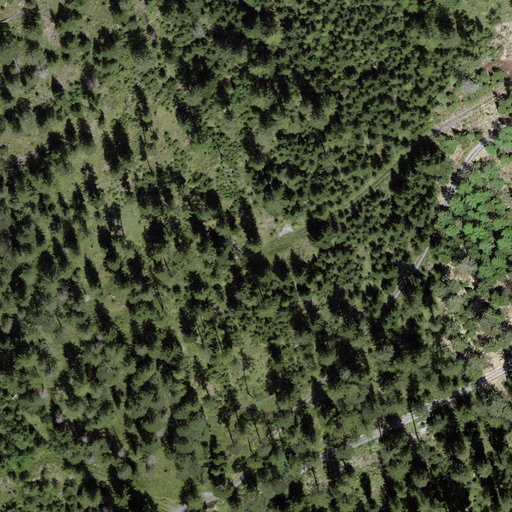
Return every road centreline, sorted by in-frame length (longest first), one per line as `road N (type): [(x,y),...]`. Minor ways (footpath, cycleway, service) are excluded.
road 1 (track): [(183,511),(247,472),(395,297),(477,147),(511,118)]
road 2 (track): [(511,372),(317,460),(245,511)]
road 3 (track): [(170,511),(109,474),(56,458),(0,474)]
